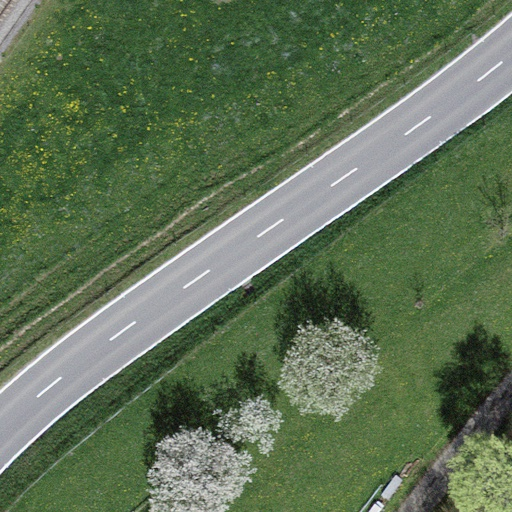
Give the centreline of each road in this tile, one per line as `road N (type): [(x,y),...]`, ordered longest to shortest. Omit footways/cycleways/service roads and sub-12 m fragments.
road 1 (secondary): [(511,52),(122,331),(0,431)]
road 2 (residential): [(420,511),(511,401)]
